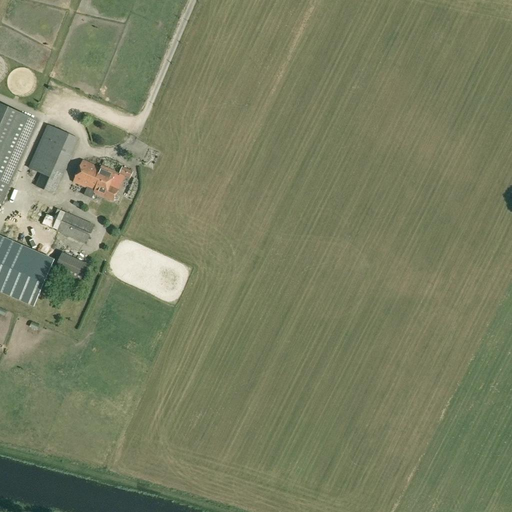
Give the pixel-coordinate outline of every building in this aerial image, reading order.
[(62,93),(66,86),(55,80),(52,87),(62,93)] [(0,203),(2,204),(38,121),(0,103),(0,203)] [(54,194),(79,139),(48,125),(29,168),(41,173),(35,186),(54,194)] [(113,200),(118,190),(110,186),(116,172),(101,166),(100,168),(83,161),(74,182),(88,188),(85,195),(92,198),(94,192),(113,200)] [(120,174),(130,179),(133,172),(122,167),(120,174)] [(65,212),(38,201),(30,220),(57,231),(65,212)] [(95,225),(65,212),(57,231),(87,244),(95,225)] [(52,244),(57,231),(30,220),(24,232),(52,244)] [(0,292),(35,307),(55,261),(0,237),(0,292)] [(90,265),(62,252),(54,272),(81,284),(90,265)]
